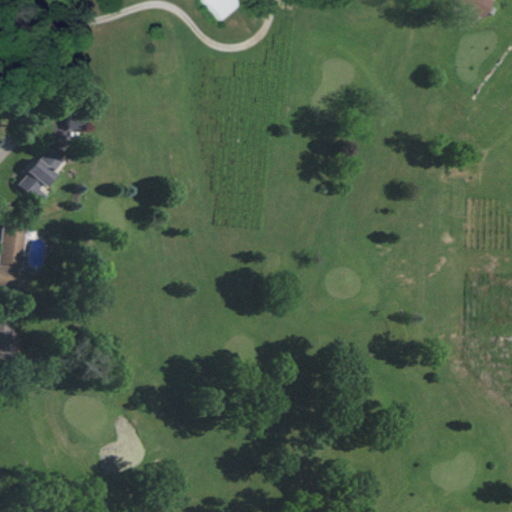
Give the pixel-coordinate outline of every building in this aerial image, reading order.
[(199,0),(198,1),(215,21),(240,0),(199,0)] [(460,0),(493,0),(483,18),(458,4),(460,0)] [(15,185),(37,204),(44,196),(38,191),(43,185),(48,190),(59,178),(53,172),(61,163),(48,151),(38,162),(33,157),(18,173),(23,177),(15,185)] [(0,288),(22,292),(25,270),(20,270),(26,227),(3,224),(0,244),(0,288)] [(0,307),(12,308),(10,365),(0,364),(0,307)]
